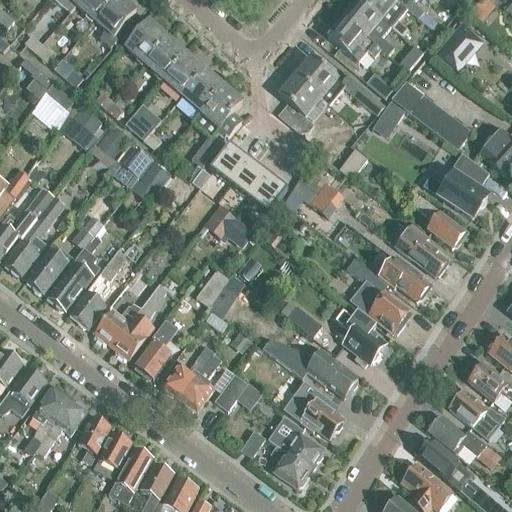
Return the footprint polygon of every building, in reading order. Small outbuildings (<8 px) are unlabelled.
[(69,18),(76,10),(84,0),(52,0),(51,3),(69,18)] [(84,0),(76,10),(95,26),(116,0),(84,0)] [(116,0),(95,26),(104,34),(100,44),(111,53),(118,44),(115,41),(136,16),(116,0)] [(406,13),(390,0),(362,0),(358,4),(390,31),(402,41),(407,34),(396,25),(406,13)] [(390,0),(406,13),(417,23),(423,16),(403,0),(390,0)] [(480,0),(467,15),(479,25),(493,10),(481,0),(480,0)] [(380,42),(390,31),(358,4),(343,23),(380,54),(387,60),(393,53),(380,42)] [(423,16),(417,23),(430,33),(435,26),(423,16)] [(6,17),(0,24),(0,42),(15,25),(6,17)] [(380,54),(343,23),(327,42),(358,68),(367,56),(374,62),(380,54)] [(126,52),(145,69),(167,43),(148,27),(126,52)] [(482,47),(460,28),(433,59),(455,78),(482,47)] [(35,59),(42,50),(30,39),(22,47),(35,59)] [(167,43),(145,69),(164,85),(186,59),(167,43)] [(42,50),(35,59),(44,66),(50,57),(42,50)] [(186,59),(164,85),(182,100),(202,78),(204,75),(186,59)] [(297,80),(296,81),(328,108),(330,110),(344,93),(340,89),(341,88),(337,85),(338,84),(312,62),(305,70),(302,67),(293,77),(297,80)] [(37,102),(45,93),(51,85),(34,72),(28,80),(32,83),(25,93),(37,102)] [(73,91),(80,83),(69,73),(62,82),(73,91)] [(204,75),(202,78),(182,100),(201,116),(223,91),(204,75)] [(366,87),(384,103),(392,94),(373,78),(366,87)] [(347,80),(341,88),(340,89),(344,93),(376,120),(384,111),(375,103),(347,80)] [(328,108),(296,81),(280,100),(290,108),(279,121),(300,138),(310,136),(316,129),(307,122),(308,120),(314,125),(328,108)] [(424,99),(424,100),(406,87),(392,103),(411,117),(459,154),(473,137),(424,99)] [(242,126),(240,124),(233,118),(242,107),(223,91),(201,116),(192,127),(209,142),(191,163),(198,170),(202,173),(226,141),(228,142),(242,126)] [(105,116),(113,107),(99,95),(91,104),(105,116)] [(65,120),(43,103),(35,114),(57,130),(65,120)] [(122,114),(113,107),(105,116),(114,123),(122,114)] [(383,116),(397,126),(403,116),(389,107),(383,116)] [(101,128),(82,113),(67,132),(87,147),(101,128)] [(123,133),(141,149),(154,134),(135,118),(123,133)] [(126,145),(111,133),(96,152),(111,164),(126,145)] [(511,175),(511,144),(503,136),(491,149),(482,159),(507,181),(511,175)] [(155,158),(162,149),(152,139),(144,148),(155,158)] [(228,149),(209,174),(229,189),(248,164),(228,149)] [(136,182),(148,165),(130,153),(119,169),(136,182)] [(340,175),(352,185),(367,165),(355,155),(340,175)] [(486,203),(488,200),(479,195),(490,179),(472,167),(462,161),(450,178),(453,180),(446,192),(430,182),(424,191),(473,223),(481,211),(483,211),(487,206),(486,203)] [(248,164),(229,189),(248,204),(267,178),(248,164)] [(154,199),(169,178),(152,166),(137,187),(154,199)] [(198,170),(187,184),(191,187),(195,181),(201,174),(202,173),(198,170)] [(41,180),(32,173),(27,181),(28,182),(35,188),(41,180)] [(201,174),(195,181),(203,187),(209,180),(201,174)] [(306,174),(300,183),(337,212),(344,202),(306,174)] [(13,202),(28,182),(27,181),(19,175),(4,195),(13,202)] [(267,178),(248,204),(268,219),(287,194),(267,178)] [(191,187),(189,189),(197,195),(203,187),(195,181),(191,187)] [(329,222),(337,212),(300,183),(292,195),(309,207),(329,222)] [(26,214),(37,222),(53,202),(42,193),(26,214)] [(0,219),(13,202),(4,195),(1,199),(0,197),(0,219)] [(415,210),(435,226),(428,235),(452,254),(454,252),(458,252),(461,247),(461,242),(465,236),(421,202),(415,210)] [(53,203),(36,225),(21,245),(3,268),(11,275),(12,278),(16,281),(20,281),(22,283),(46,251),(37,244),(62,210),(53,203)] [(221,245),(236,225),(218,211),(203,231),(221,245)] [(9,219),(1,229),(0,231),(0,266),(18,243),(21,245),(36,225),(26,217),(19,226),(9,219)] [(259,241),(270,250),(281,235),(276,232),(270,227),(259,241)] [(256,228),(251,235),(258,241),(264,234),(256,228)] [(429,243),(413,231),(396,252),(435,282),(437,279),(439,281),(446,272),(443,270),(449,263),(444,259),(442,261),(426,248),(429,243)] [(80,234),(70,246),(82,256),(89,246),(92,243),(80,234)] [(95,251),(100,245),(94,241),(92,243),(89,246),(95,251)] [(53,250),(25,285),(33,291),(33,294),(39,299),(42,298),(44,299),(71,264),(53,250)] [(83,255),(47,302),(55,309),(55,311),(61,316),(64,315),(66,317),(98,274),(90,268),(94,263),(83,255)] [(117,257),(69,319),(78,326),(78,329),(83,333),(86,332),(88,334),(106,311),(94,302),(124,261),(117,257)] [(425,296),(430,290),(394,263),(382,280),(394,288),(417,306),(419,305),(422,304),(426,299),(425,296)] [(356,264),(348,273),(364,286),(357,295),(350,305),(362,315),(393,339),(395,337),(397,338),(406,327),(403,325),(408,319),(383,299),(389,290),(356,264)] [(288,285),(296,274),(285,266),(277,277),(288,285)] [(149,283),(138,275),(126,291),(137,299),(149,283)] [(197,302),(211,313),(229,285),(217,276),(197,302)] [(159,289),(112,351),(118,355),(118,359),(123,363),(127,363),(129,365),(154,333),(147,328),(167,295),(159,289)] [(106,347),(112,351),(140,314),(134,309),(131,312),(129,310),(121,321),(112,315),(94,338),(98,341),(98,344),(102,347),(106,347)] [(288,323),(314,342),(323,331),(297,311),(288,323)] [(356,365),(365,371),(368,367),(371,368),(373,366),(376,365),(379,361),(379,357),(386,349),(371,338),(376,331),(358,317),(353,324),(343,316),(337,325),(353,337),(344,349),(359,360),(356,365)] [(165,325),(140,358),(144,361),(137,371),(143,376),(143,379),(148,383),(151,382),(153,384),(172,360),(162,352),(177,333),(165,325)] [(250,347),(238,337),(229,348),(242,358),(250,347)] [(490,359),(511,376),(511,347),(505,341),(498,349),(495,348),(490,354),(492,358),(490,359)] [(268,346),(261,353),(276,365),(291,377),(299,383),(304,377),(306,378),(313,368),(297,356),(268,346)] [(0,358),(0,387),(6,391),(22,369),(20,367),(20,364),(16,361),(13,362),(3,354),(0,358)] [(357,385),(358,384),(322,356),(313,368),(306,378),(324,392),(326,390),(343,404),(351,394),(354,394),(359,388),(357,385)] [(181,404),(206,371),(201,368),(205,363),(201,360),(189,375),(181,369),(164,392),(166,393),(166,396),(172,401),(175,400),(181,404)] [(206,371),(181,404),(187,409),(187,412),(193,416),(196,416),(198,417),(215,393),(206,387),(221,366),(213,361),(206,371)] [(471,384),(468,388),(493,409),(502,399),(511,407),(511,381),(502,374),(497,380),(484,369),(478,376),(474,377),(471,381),(471,384)] [(46,387),(43,385),(43,382),(39,379),(36,380),(27,373),(11,395),(10,395),(0,407),(0,419),(1,420),(10,413),(20,421),(46,387)] [(247,390),(234,380),(214,407),(227,416),(241,398),(247,390)] [(303,387),(282,415),(313,438),(316,435),(329,445),(336,436),(339,436),(344,430),(343,427),(344,426),(334,419),(339,413),(303,387)] [(40,445),(68,404),(62,399),(63,397),(58,393),(54,394),(52,393),(32,422),(39,427),(36,432),(33,440),(40,445)] [(451,411),(449,413),(479,438),(488,427),(511,444),(511,441),(511,430),(490,412),(487,415),(464,395),(457,404),(454,404),(450,409),(451,411)] [(75,408),(68,404),(41,446),(34,455),(42,461),(61,434),(70,440),(87,416),(85,415),(85,412),(78,407),(75,408)] [(88,454),(82,465),(90,469),(110,432),(103,429),(103,425),(98,422),(95,424),(93,422),(79,449),(88,454)] [(268,445),(277,451),(311,474),(317,466),(320,465),(324,460),(323,457),(324,456),(299,439),(301,436),(283,423),(268,445)] [(442,423),(438,427),(434,429),(431,433),(431,435),(430,438),(452,455),(453,456),(459,449),(489,473),(498,461),(468,437),(465,441),(442,423)] [(240,457),(249,463),(263,442),(254,436),(240,457)] [(102,480),(111,484),(130,448),(125,445),(123,441),(119,439),(117,440),(113,438),(99,464),(108,469),(102,480)] [(419,456),(416,460),(419,462),(418,463),(461,499),(475,482),(433,446),(432,447),(429,445),(426,448),(424,446),(421,449),(417,454),(419,456)] [(311,474),(277,451),(271,460),(281,467),(274,478),(298,494),(300,492),(303,491),(307,484),(306,482),(311,474)] [(134,452),(108,500),(126,509),(152,462),(144,458),(144,455),(141,453),(138,454),(134,452)] [(141,511),(152,511),(171,478),(165,474),(164,471),(161,469),(158,471),(154,468),(140,494),(149,499),(141,511)] [(409,506),(416,511),(442,511),(453,500),(442,491),(418,470),(411,478),(407,478),(403,483),(403,488),(402,489),(414,499),(409,506)] [(0,499),(9,488),(0,481),(0,499)] [(176,483),(160,511),(187,511),(197,494),(194,492),(194,490),(189,487),(186,488),(176,483)] [(502,511),(478,492),(468,505),(476,511),(502,511)] [(2,504),(13,511),(31,511),(35,507),(21,497),(19,501),(9,493),(2,504)] [(54,511),(61,502),(50,494),(37,511),(54,511)] [(407,511),(399,505),(399,504),(395,501),(387,511),(388,511),(407,511)] [(193,511),(208,511),(210,509),(198,503),(193,511)]
